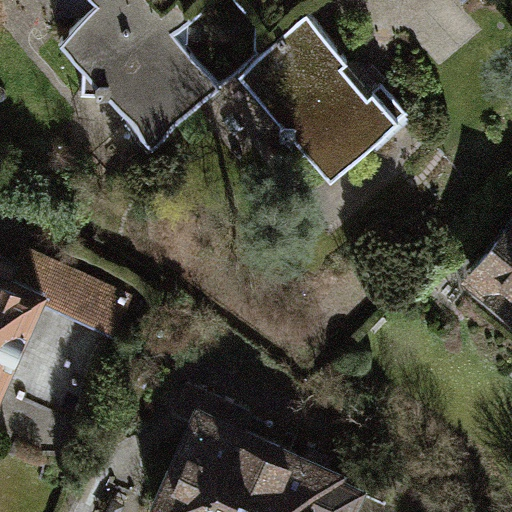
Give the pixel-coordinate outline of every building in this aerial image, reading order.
[(82,17),(59,38),(82,63),(81,89),(107,91),(150,141),(218,82),(186,43),(190,21),(178,0),(163,12),(151,0),(57,0),(57,14),(82,17)] [(238,0),(254,19),(276,0),(238,0)] [(347,56),(308,11),(239,68),(280,115),(278,131),(301,154),(306,148),(330,174),(367,140),(375,148),(411,115),(379,78),(371,83),(359,70),(359,58),(347,56)] [(511,215),(469,269),(511,303),(511,215)] [(0,384),(57,259),(34,249),(26,267),(0,254),(0,384)] [(173,403),(196,414),(154,507),(164,511),(344,511),(358,483),(381,494),(386,483),(346,465),(341,475),(238,428),(247,407),(185,379),(173,403)]
